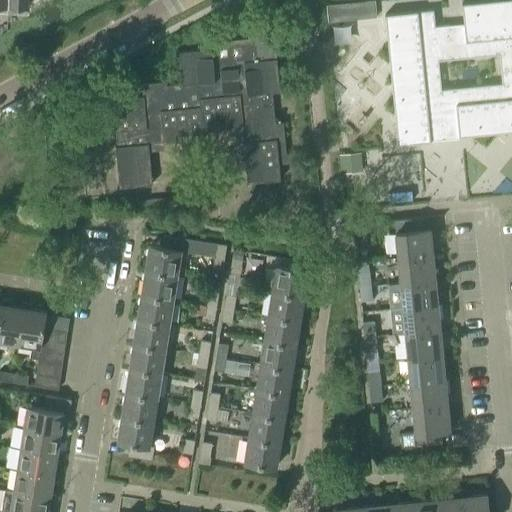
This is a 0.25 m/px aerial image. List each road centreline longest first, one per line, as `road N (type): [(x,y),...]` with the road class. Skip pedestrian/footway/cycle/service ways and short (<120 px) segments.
road 1 (residential): [(511,489),(482,203)]
road 2 (residential): [(75,511),(121,230)]
road 3 (tertiary): [(0,96),(178,0)]
